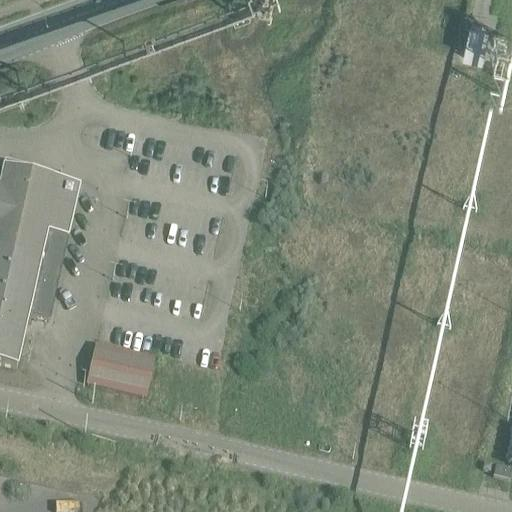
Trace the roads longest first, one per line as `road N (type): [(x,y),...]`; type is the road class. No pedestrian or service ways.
road 1 (unknown): [(85,316),(145,334),(193,328),(222,296),(222,234),(181,201),(101,164),(0,138)]
road 2 (unclassified): [(0,45),(122,0)]
